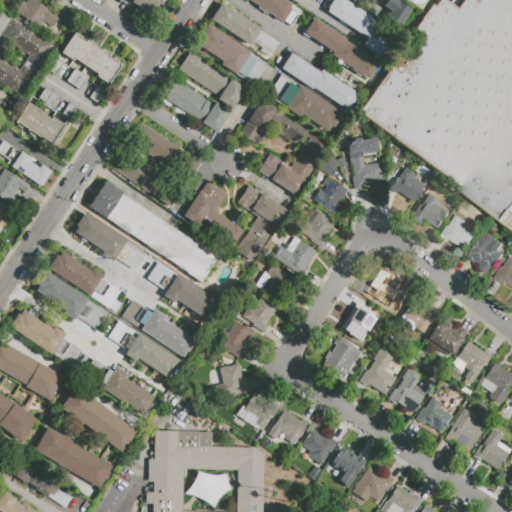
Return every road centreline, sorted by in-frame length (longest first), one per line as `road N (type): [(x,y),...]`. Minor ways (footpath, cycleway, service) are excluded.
road 1 (residential): [(498,511),(280,366),(373,229)]
road 2 (residential): [(196,0),(0,296)]
road 3 (residential): [(511,331),(373,229)]
